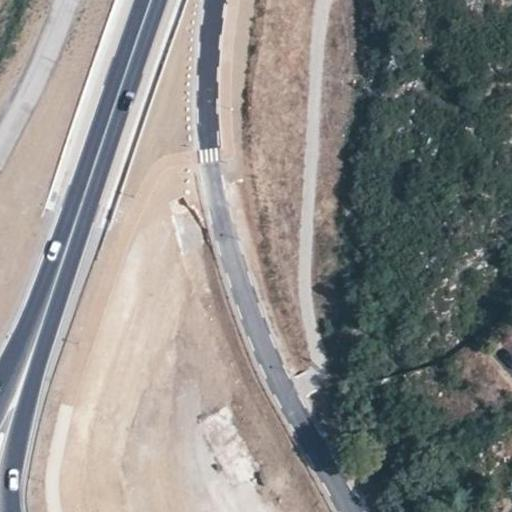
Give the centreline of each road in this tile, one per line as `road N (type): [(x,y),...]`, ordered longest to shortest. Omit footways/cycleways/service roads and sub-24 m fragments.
road 1 (unclassified): [(285,396),(315,374),(318,349),(302,298),(321,0)]
road 2 (unclassified): [(215,0),(207,37),(212,188),(285,396)]
road 3 (primary): [(153,0),(30,360)]
road 4 (unclassified): [(0,146),(67,0)]
road 5 (primary): [(11,511),(30,360)]
road 6 (unclassified): [(285,396),(352,511)]
